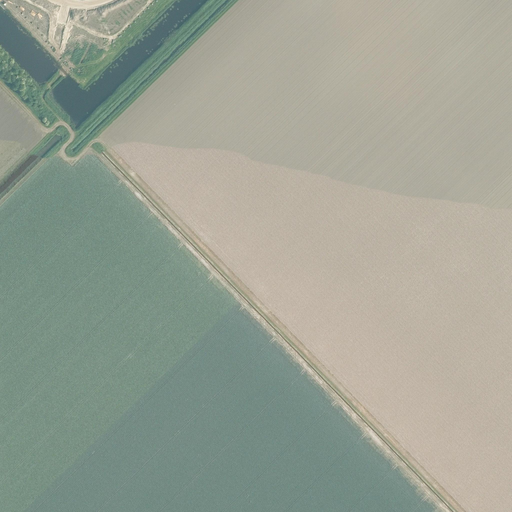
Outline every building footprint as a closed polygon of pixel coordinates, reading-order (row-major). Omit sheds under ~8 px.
[(113,8),(107,12),(111,20),(120,15),(117,9),(114,11),(113,8)] [(42,12),(40,18),(44,19),(45,16),(53,19),(55,11),(46,9),(45,13),(42,12)] [(102,17),(99,19),(102,25),(111,20),(107,12),(101,15),(102,17)] [(73,16),(70,24),(81,27),(84,20),(83,19),(83,18),(80,17),(80,18),(73,16)] [(66,38),(75,41),(78,31),(71,29),(70,32),(68,32),(66,38)] [(86,31),(80,34),(85,43),(93,39),(90,33),(87,34),(86,31)] [(66,39),(64,45),(67,46),(66,49),(72,50),(73,47),(75,41),(66,38),(66,39)] [(93,39),(85,43),(89,52),(95,49),(94,46),(96,45),(93,39)]
